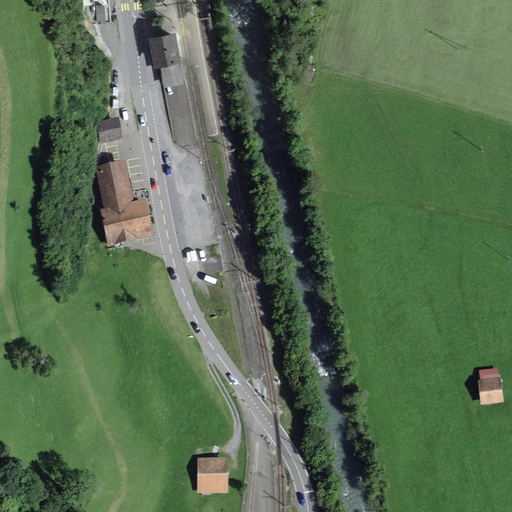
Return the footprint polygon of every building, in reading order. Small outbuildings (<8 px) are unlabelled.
[(93,0),(95,21),(110,19),(108,0),(93,0)] [(173,37),(172,36),(153,39),(158,62),(162,61),(166,83),(181,81),(174,44),(175,44),(174,36),(173,37)] [(119,138),(116,122),(99,125),(102,141),(119,138)] [(134,200),(129,201),(122,166),(100,170),(106,200),(100,201),(110,249),(123,247),(121,238),(148,233),(143,207),(136,208),(134,200)] [(496,370),(481,372),(485,401),(500,399),(496,370)] [(223,492),(224,463),(202,463),(201,492),(223,492)]
